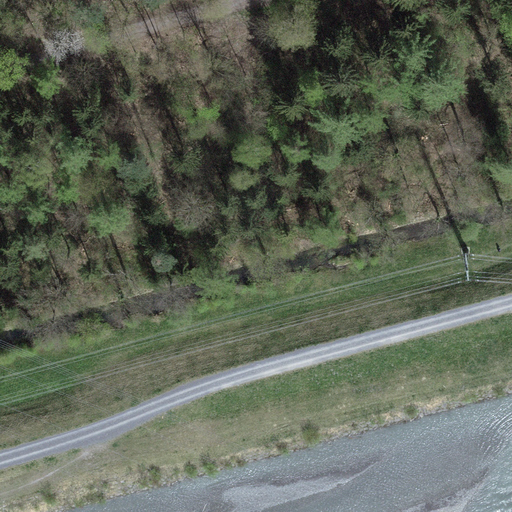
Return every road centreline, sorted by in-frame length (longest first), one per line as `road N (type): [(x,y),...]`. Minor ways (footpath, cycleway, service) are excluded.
road 1 (track): [(0,460),(100,433),(231,378),(511,302)]
road 2 (track): [(0,70),(246,0)]
